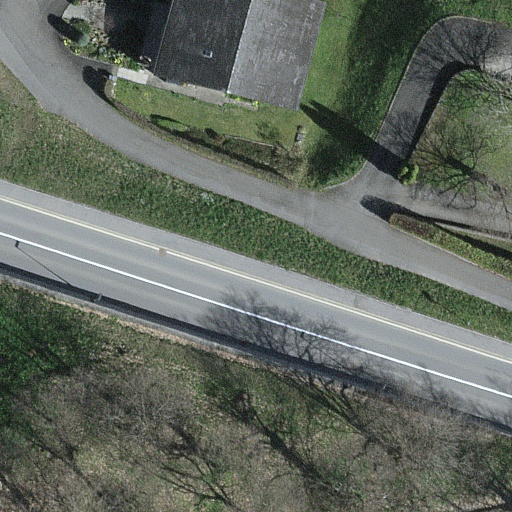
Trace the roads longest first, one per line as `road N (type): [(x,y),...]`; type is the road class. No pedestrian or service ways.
road 1 (residential): [(511,294),(148,149),(69,100),(0,10)]
road 2 (tertiary): [(0,232),(511,396)]
